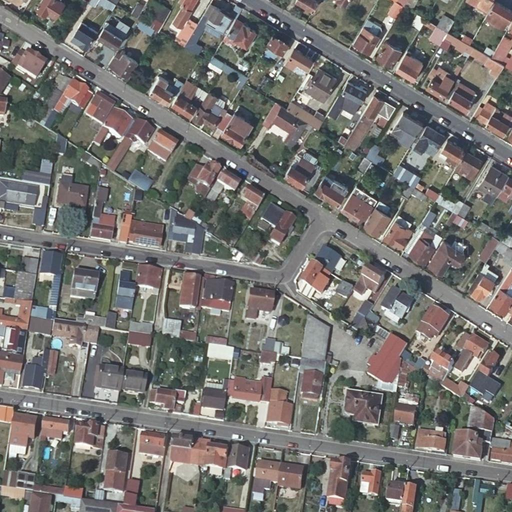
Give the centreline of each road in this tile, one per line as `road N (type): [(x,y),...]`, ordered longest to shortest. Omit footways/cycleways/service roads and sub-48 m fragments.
road 1 (residential): [(0,397),(511,474)]
road 2 (residential): [(0,15),(323,219)]
road 3 (residential): [(0,233),(285,276),(323,219)]
road 4 (residential): [(511,156),(249,0)]
road 5 (residential): [(323,219),(511,336)]
